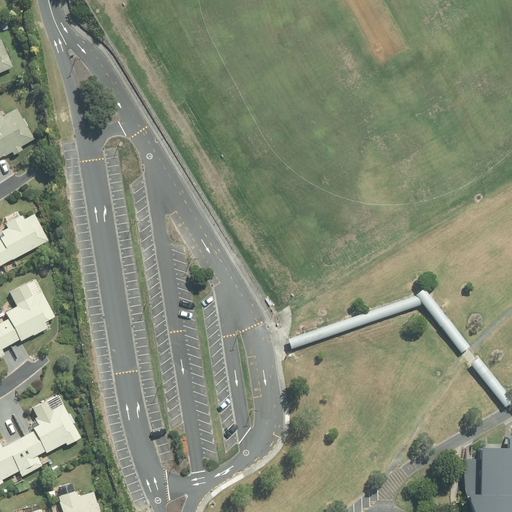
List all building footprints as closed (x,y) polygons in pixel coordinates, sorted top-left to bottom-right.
[(0,72),(14,66),(3,39),(0,40),(0,72)] [(0,157),(5,154),(6,155),(13,151),(15,155),(24,149),(22,147),(35,139),(17,109),(5,117),(1,111),(0,112),(0,157)] [(0,265),(15,257),(15,258),(50,240),(34,210),(24,216),(23,214),(7,223),(7,224),(0,227),(0,238),(1,240),(0,240),(0,265)] [(0,358),(7,354),(4,349),(48,326),(46,322),(57,316),(44,292),(33,297),(26,284),(10,293),(16,305),(5,311),(10,321),(0,326),(0,358)] [(410,297),(289,338),(292,348),(416,306),(457,355),(467,347),(419,290),(410,297)] [(476,357),(467,364),(500,409),(509,402),(476,357)] [(0,482),(4,480),(4,478),(20,470),(22,474),(43,463),(39,456),(66,441),(68,444),(81,437),(63,403),(54,408),(49,399),(33,407),(41,422),(31,428),(32,430),(2,446),(0,443),(0,482)] [(511,449),(483,449),(482,494),(511,494),(511,449)] [(482,494),(482,459),(465,458),(464,478),(465,490),(467,498),(470,498),(470,494),(482,494)] [(24,511),(100,511),(94,491),(79,495),(77,489),(58,495),(63,510),(57,511),(44,511),(42,506),(25,511),(24,511)] [(511,511),(511,494),(482,494),(470,494),(470,498),(475,511),(511,511)]
